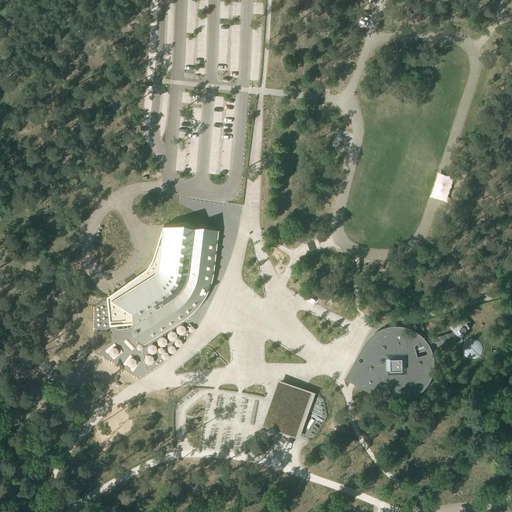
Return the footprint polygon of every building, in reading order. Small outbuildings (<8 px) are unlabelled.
[(114,225),(121,213),(117,210),(110,222),(114,225)] [(162,225),(154,255),(152,260),(149,265),(146,269),(142,272),(107,296),(109,326),(132,323),(132,333),(144,345),(147,343),(147,335),(155,337),(156,329),(164,331),(166,323),(173,325),(175,318),(182,320),(184,312),(191,313),(191,306),(198,306),(197,299),(201,298),(204,297),(209,288),(207,284),(205,281),(212,277),(208,271),(214,267),(209,261),(215,256),(210,250),(216,246),(212,239),(218,235),(219,235),(219,232),(210,228),(204,225),(195,227),(185,223),(162,225)] [(127,238),(131,231),(118,224),(115,231),(127,238)] [(490,275),(483,275),(482,289),(490,289),(490,275)] [(99,288),(101,278),(92,276),(90,286),(99,288)] [(460,317),(449,326),(460,337),(462,332),(463,332),(464,333),(464,332),(465,332),(466,331),(466,330),(467,330),(467,329),(469,327),(460,317)] [(358,366),(351,378),(380,394),(381,392),(382,393),(385,394),(388,395),(392,395),(395,395),(398,395),(402,395),(405,394),(408,393),(411,391),(414,390),(417,387),(419,385),(421,383),(423,380),(425,377),(426,374),(427,370),(427,367),(428,364),(430,364),(430,357),(418,357),(417,353),(444,346),(443,341),(416,348),(414,341),(416,341),(404,336),(402,334),(400,334),(398,333),(395,333),(393,332),(391,333),(390,333),(386,334),(382,335),(380,337),(379,338),(376,341),(374,344),(368,355),(375,353),(367,370),(358,366)] [(461,345),(461,348),(461,349),(461,351),(461,352),(462,354),(463,355),(463,356),(464,357),(465,358),(466,359),(467,360),(469,360),(470,361),(471,361),(472,361),(473,361),(474,361),(475,361),(477,360),(478,360),(478,359),(479,358),(480,358),(481,356),(482,355),(482,354),(483,353),(483,352),(483,351),(483,349),(483,348),(483,346),(482,345),(482,344),(481,343),(480,342),(479,341),(478,340),(478,339),(477,339),(476,339),(474,338),(472,338),(471,338),(470,338),(469,339),(468,339),(466,340),(464,342),(462,343),(461,345)] [(262,426),(299,438),(315,392),(279,379),(262,426)]
